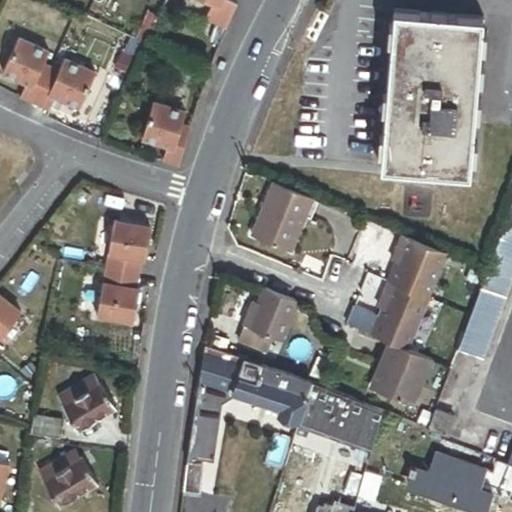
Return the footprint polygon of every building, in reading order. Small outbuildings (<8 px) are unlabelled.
[(227,0),(199,0),(210,5),(204,19),(224,28),(235,4),(227,0)] [(482,20),(394,13),(382,169),(469,177),(482,20)] [(41,64),(46,52),(17,38),(1,73),(25,84),(18,98),(33,105),(50,68),(41,64)] [(78,109),(94,74),(64,60),(59,72),(50,68),(33,105),(47,111),(54,98),(78,109)] [(176,165),(188,127),(180,125),(184,112),(151,102),(140,139),(166,147),(161,161),(176,165)] [(249,235),(293,253),(316,198),(272,180),(249,235)] [(511,279),(511,204),(457,351),(482,360),(511,279)] [(140,274),(143,260),(146,261),(153,227),(117,220),(107,268),(140,274)] [(422,324),(448,259),(450,254),(402,235),(392,261),(395,262),(377,308),(383,310),(373,335),(423,355),(434,328),(422,324)] [(134,322),(140,289),(137,288),(140,274),(107,268),(98,315),(134,322)] [(301,301),(263,286),(257,301),(252,299),(241,325),(284,342),(301,301)] [(0,337),(19,313),(0,297),(0,337)] [(244,361),(204,347),(199,383),(233,394),(244,361)] [(434,366),(387,347),(369,388),(416,408),(434,366)] [(312,384),(244,361),(233,394),(237,395),(277,409),(276,415),(281,420),(293,424),(300,421),(312,384)] [(91,376),(57,395),(62,403),(60,404),(75,431),(114,409),(98,381),(95,383),(91,376)] [(233,394),(199,383),(188,458),(211,463),(220,407),(237,395),(233,394)] [(300,421),(298,425),(371,452),(382,414),(312,384),(300,421)] [(428,430),(447,437),(453,418),(434,411),(428,430)] [(57,438),(59,421),(31,418),(29,435),(57,438)] [(39,470),(69,452),(64,445),(62,447),(62,445),(54,448),(50,444),(26,459),(36,472),(40,478),(41,479),(44,478),(39,470)] [(69,452),(39,470),(44,478),(41,479),(58,506),(95,483),(79,456),(77,457),(73,450),(69,452)] [(408,485),(484,511),(489,496),(476,492),(484,469),(435,453),(427,475),(410,469),(408,476),(411,477),(408,485)] [(187,466),(183,494),(199,497),(199,468),(187,466)] [(351,511),(358,489),(342,484),(340,493),(326,489),(322,505),(316,503),(313,511),(351,511)]
